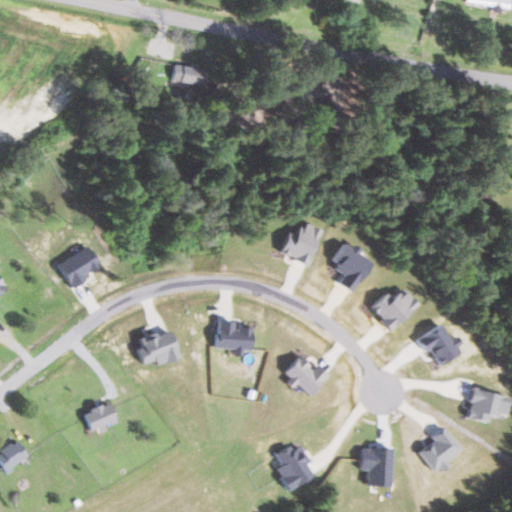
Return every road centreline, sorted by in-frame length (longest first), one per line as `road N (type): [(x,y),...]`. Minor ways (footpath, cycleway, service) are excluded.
road 1 (residential): [(0,389),(104,306),(199,278),(274,291),(310,310),(342,332),(378,383)]
road 2 (residential): [(511,86),(81,0)]
